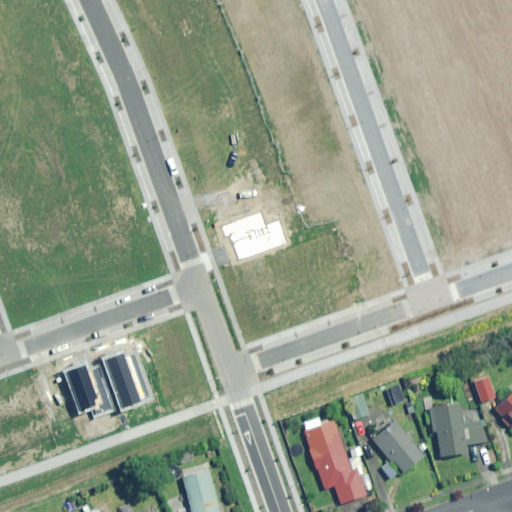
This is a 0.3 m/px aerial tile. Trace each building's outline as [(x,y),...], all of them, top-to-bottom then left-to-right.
[(406,0),(367,14),(373,30),(380,28),(384,38),(416,27),(406,0)] [(198,10),(144,34),(153,56),(161,53),(170,71),(199,58),(195,49),(204,44),(199,34),(208,30),(198,10)] [(414,34),(379,46),(385,63),(389,61),(394,74),(434,60),(429,45),(419,49),(414,34)] [(308,56),(301,37),(258,53),(264,69),(250,74),(258,96),(308,77),(301,59),(308,56)] [(435,77),(395,90),(401,107),(408,105),(412,114),(442,104),(439,94),(441,94),(435,77)] [(323,104),(316,85),(275,100),(279,113),(265,118),(274,143),(325,125),(318,106),(323,104)] [(446,110),(406,123),(412,140),(419,137),(423,147),(453,137),(450,126),(452,126),(446,110)] [(229,117),(187,132),(194,150),(198,149),(205,168),(255,150),(246,124),(233,129),(229,117)] [(458,143),(418,157),(424,173),(432,171),(435,181),(466,170),(462,160),(464,159),(458,143)] [(246,163),(202,179),(209,198),(215,196),(222,215),(272,197),(263,171),(250,176),(246,163)] [(262,210),(220,226),(227,245),(231,243),(238,262),(289,244),(280,219),(267,224),(262,210)] [(160,345),(141,351),(163,411),(187,402),(182,387),(194,382),(191,373),(193,372),(188,358),(186,359),(176,332),(158,339),(160,345)] [(120,354),(103,361),(120,409),(138,403),(137,401),(148,397),(133,356),(122,360),(120,354)] [(82,366),(64,372),(78,411),(92,407),(94,414),(110,409),(96,369),(84,373),(82,366)] [(494,399),(487,376),(472,381),(480,404),(494,399)] [(511,391),(492,411),(511,430),(511,391)] [(346,401),(352,422),(368,417),(362,396),(346,401)] [(0,452),(3,460),(30,451),(11,399),(0,402),(0,452)] [(461,413),(460,405),(430,408),(433,434),(436,433),(439,458),(466,455),(465,446),(485,443),(481,411),(461,413)] [(319,425),(317,419),(299,425),(309,451),(307,451),(322,491),(333,487),(340,505),(366,495),(356,469),(351,471),(331,420),(319,425)] [(389,461),(380,467),(388,479),(397,472),(400,476),(423,458),(396,422),(373,440),(389,461)] [(357,446),(346,450),(350,460),(362,455),(357,446)] [(196,460),(193,451),(178,456),(180,465),(196,460)] [(218,511),(208,463),(180,469),(188,511),(218,511)]
